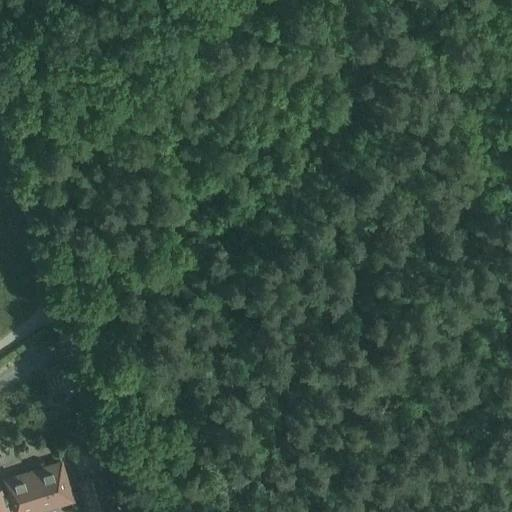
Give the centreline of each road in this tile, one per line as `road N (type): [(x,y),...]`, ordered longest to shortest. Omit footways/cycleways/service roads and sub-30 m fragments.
road 1 (track): [(440,0),(57,297)]
road 2 (unclassified): [(132,511),(57,297)]
road 3 (unclassified): [(57,297),(0,124)]
